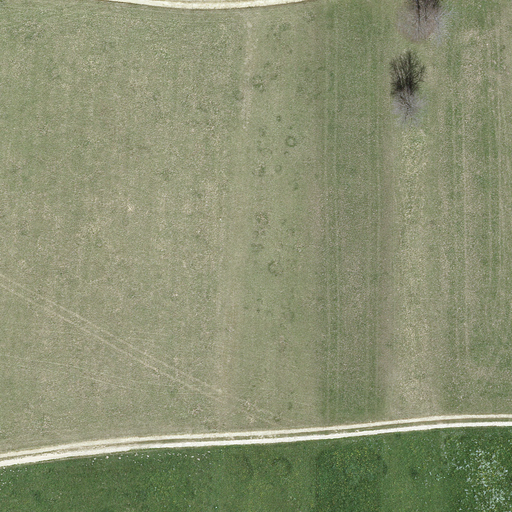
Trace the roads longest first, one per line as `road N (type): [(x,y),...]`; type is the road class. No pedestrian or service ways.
road 1 (track): [(0,470),(129,449),(511,422)]
road 2 (track): [(104,0),(235,7),(292,0)]
